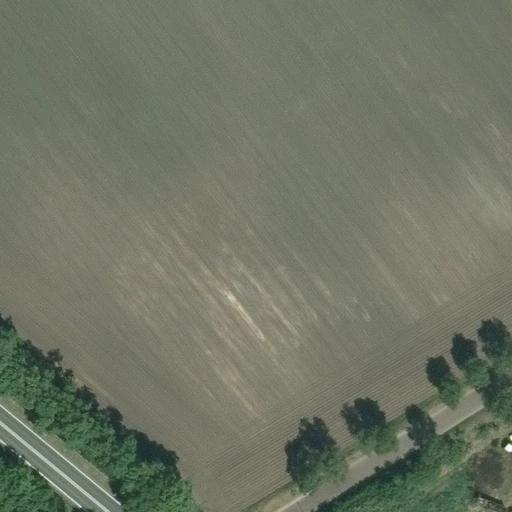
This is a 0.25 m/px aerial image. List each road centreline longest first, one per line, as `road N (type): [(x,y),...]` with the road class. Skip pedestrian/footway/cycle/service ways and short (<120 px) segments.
road 1 (tertiary): [(511,377),(298,511)]
road 2 (trunk): [(103,511),(0,424)]
